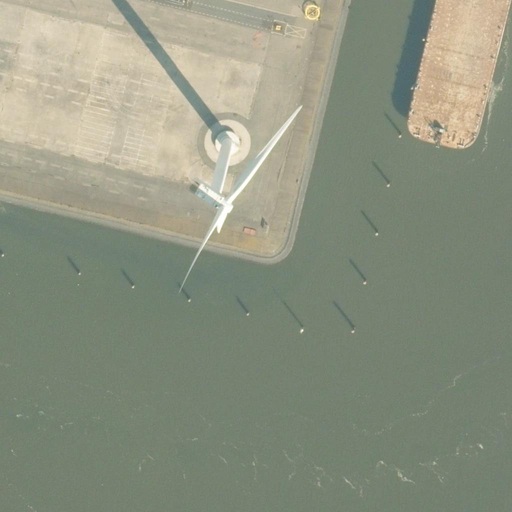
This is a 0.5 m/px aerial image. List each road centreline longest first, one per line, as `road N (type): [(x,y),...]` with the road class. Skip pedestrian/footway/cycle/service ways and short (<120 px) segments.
road 1 (unclassified): [(292,53),(250,212),(0,151)]
road 2 (unclassified): [(71,0),(292,53)]
